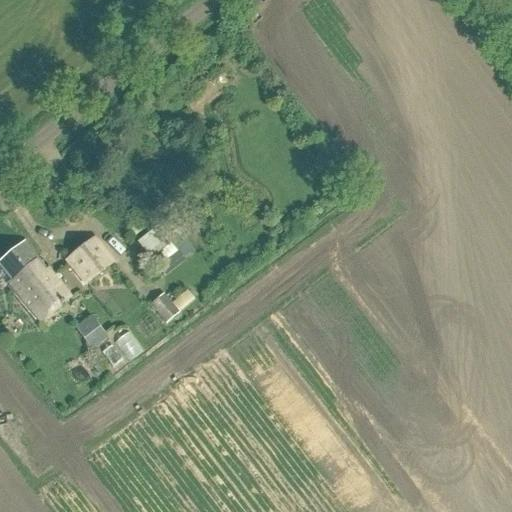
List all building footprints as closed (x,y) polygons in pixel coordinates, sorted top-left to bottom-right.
[(147,260),(170,243),(158,227),(134,244),(147,260)] [(180,237),(171,244),(183,260),(192,253),(180,237)] [(85,290),(115,266),(94,240),(64,263),(85,290)] [(43,271),(36,262),(40,259),(26,242),(0,262),(0,263),(13,281),(11,282),(13,284),(11,285),(41,323),(71,299),(58,283),(64,279),(59,273),(54,277),(46,269),(43,271)] [(163,281),(185,264),(183,260),(171,244),(170,243),(147,260),(163,281)] [(185,293),(171,305),(179,315),(194,303),(185,293)] [(165,327),(179,315),(171,305),(163,296),(149,308),(165,327)] [(92,352),(109,340),(91,317),(75,328),(92,352)] [(55,362),(74,353),(65,334),(46,343),(55,362)]
